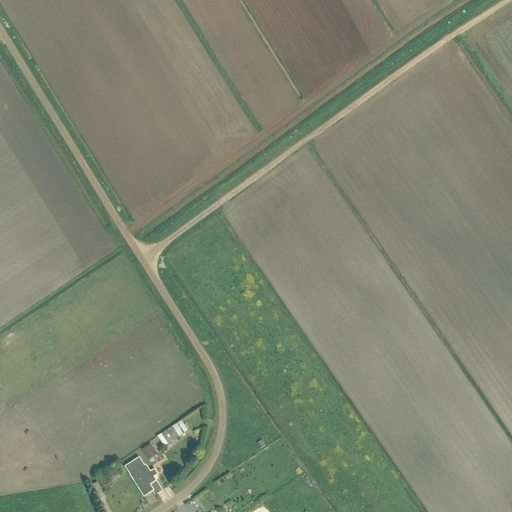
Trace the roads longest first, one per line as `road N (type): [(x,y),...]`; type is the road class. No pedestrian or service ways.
road 1 (unclassified): [(155,511),(206,470),(223,421),(219,387),(0,30)]
road 2 (track): [(141,259),(508,0)]
